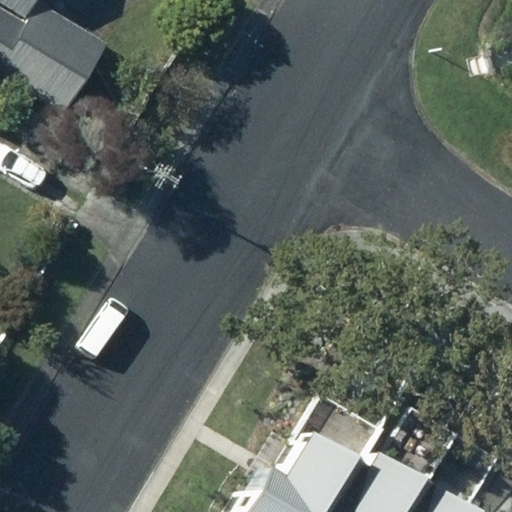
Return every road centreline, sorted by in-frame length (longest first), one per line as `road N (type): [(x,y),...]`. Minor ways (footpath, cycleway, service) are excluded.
road 1 (residential): [(275,120),(36,511)]
road 2 (residential): [(275,120),(511,258)]
road 3 (residential): [(348,0),(275,120)]
